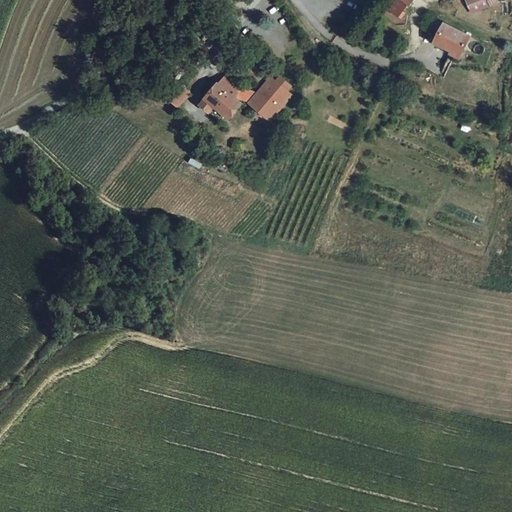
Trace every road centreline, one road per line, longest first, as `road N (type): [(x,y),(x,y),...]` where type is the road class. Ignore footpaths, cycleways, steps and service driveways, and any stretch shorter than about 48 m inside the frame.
road 1 (unclassified): [(254,0),(184,1),(122,67),(0,135)]
road 2 (track): [(20,128),(97,197),(121,210),(190,220),(214,241)]
road 3 (track): [(0,386),(36,346),(39,331),(0,174)]
